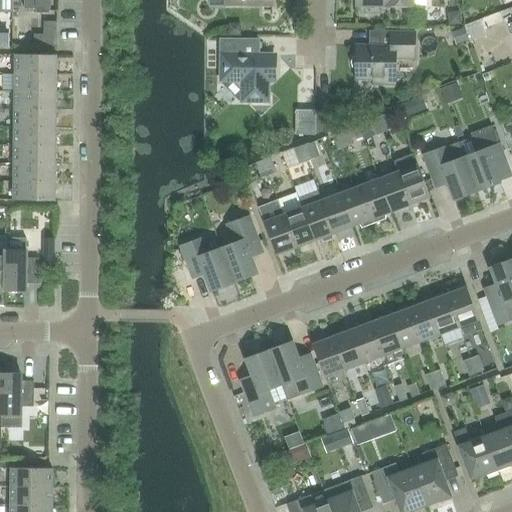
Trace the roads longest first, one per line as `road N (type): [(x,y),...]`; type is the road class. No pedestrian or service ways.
road 1 (residential): [(257,511),(191,338),(511,218)]
road 2 (residential): [(88,332),(91,0)]
road 3 (residential): [(86,511),(88,332)]
